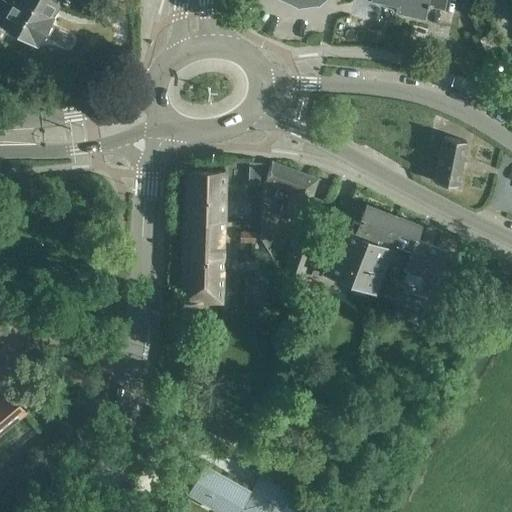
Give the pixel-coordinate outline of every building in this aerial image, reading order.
[(0,0),(0,12),(0,13),(2,20),(36,40),(38,36),(40,38),(47,36),(53,25),(51,18),(49,17),(51,14),(50,13),(57,0),(0,0)] [(395,0),(395,4),(394,10),(423,17),(426,5),(442,8),(443,0),(395,0)] [(496,46),(489,33),(479,38),(485,51),(496,46)] [(433,181),(456,185),(465,140),(442,135),(433,181)] [(261,162),(248,161),(247,183),(258,183),(261,162)] [(283,215),(301,221),(317,179),(271,162),(264,182),(277,187),(274,194),(289,199),(283,215)] [(182,218),(223,219),(224,171),(184,170),(182,218)] [(351,219),(347,229),(388,241),(388,240),(408,247),(412,238),(413,238),(418,224),(364,204),(357,222),(351,219)] [(223,219),(182,218),(180,301),(220,302),(223,219)] [(388,241),(347,229),(346,231),(337,228),(322,269),(371,287),(384,253),(386,247),(388,241)] [(293,274),(305,279),(320,236),(307,231),(293,274)] [(240,234),(240,243),(253,243),(253,234),(240,234)] [(386,247),(384,253),(403,260),(402,264),(408,266),(403,279),(443,294),(448,281),(437,277),(446,250),(413,238),(412,238),(408,247),(388,240),(388,241),(386,247)] [(0,400),(0,430),(24,412),(9,393),(0,400)] [(176,427),(160,421),(146,452),(162,459),(176,427)] [(247,511),(276,511),(288,493),(258,477),(250,490),(202,462),(185,490),(223,511),(232,511),(236,506),(247,511)]
